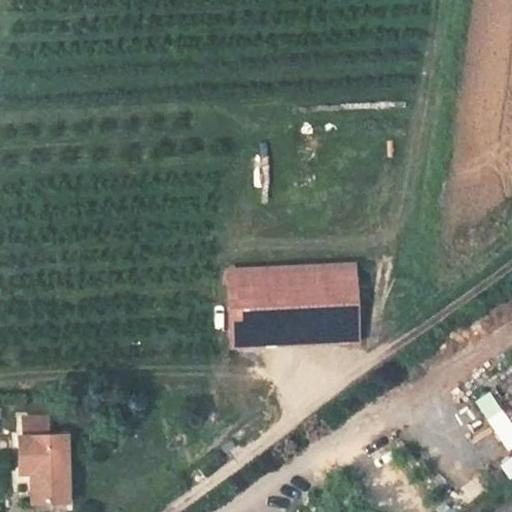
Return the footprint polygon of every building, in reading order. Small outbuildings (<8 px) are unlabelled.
[(223,282),(227,337),(362,327),(358,272),(223,282)] [(511,424),(492,389),(475,399),(504,452),(511,447),(511,424)] [(24,420),(23,440),(48,440),(49,420),(24,420)] [(33,481),(32,504),(66,505),(66,440),(48,440),(23,440),(18,440),(18,481),(33,481)] [(511,454),(498,465),(509,479),(511,477),(511,454)]
